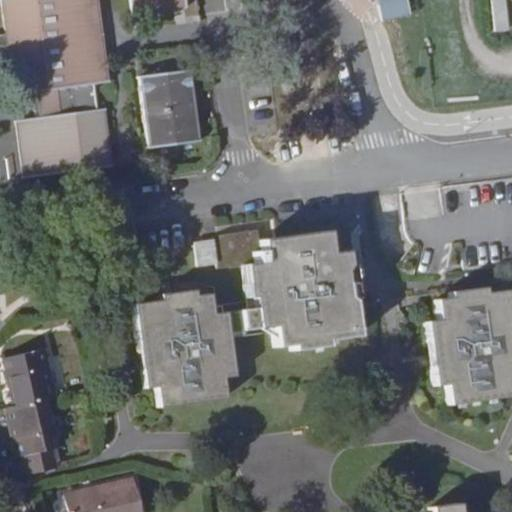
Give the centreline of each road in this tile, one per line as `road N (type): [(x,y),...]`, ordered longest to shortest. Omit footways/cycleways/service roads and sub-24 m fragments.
road 1 (residential): [(340,4),(212,24),(245,190)]
road 2 (residential): [(340,4),(388,166)]
road 3 (residential): [(388,166),(245,190)]
road 4 (residential): [(511,154),(388,166)]
